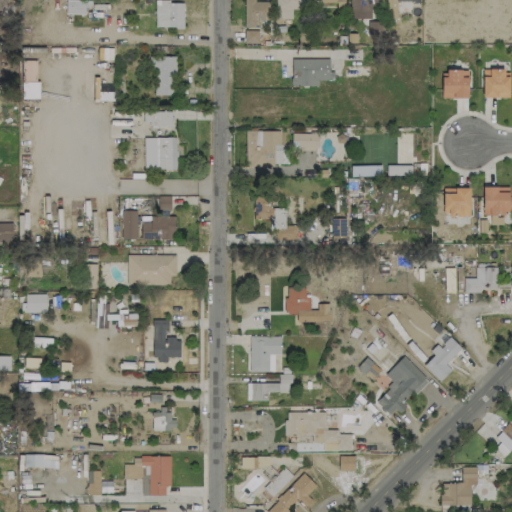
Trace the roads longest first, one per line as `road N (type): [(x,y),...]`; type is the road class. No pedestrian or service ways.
road 1 (residential): [(221,0),(215,511)]
road 2 (secondary): [(511,368),(368,511)]
